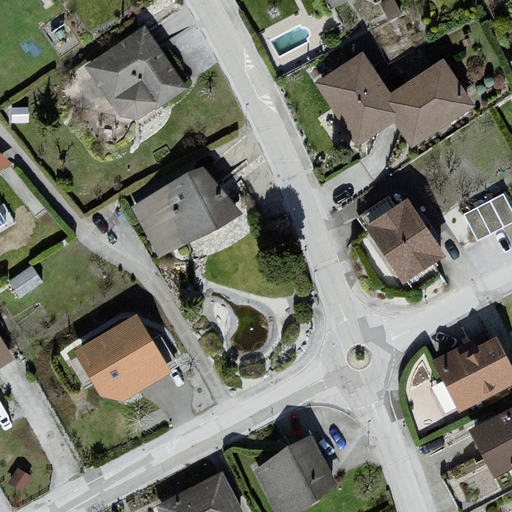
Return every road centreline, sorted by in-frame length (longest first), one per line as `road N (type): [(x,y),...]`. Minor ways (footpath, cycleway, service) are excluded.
road 1 (residential): [(200,0),(289,169),(348,330)]
road 2 (residential): [(51,511),(335,371)]
road 3 (residential): [(511,278),(384,343)]
road 4 (residential): [(367,383),(413,511)]
